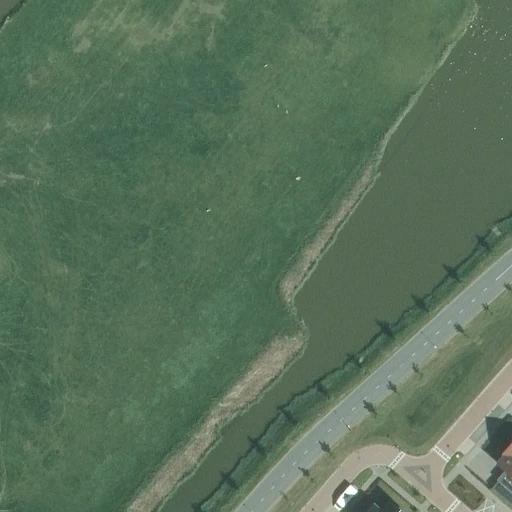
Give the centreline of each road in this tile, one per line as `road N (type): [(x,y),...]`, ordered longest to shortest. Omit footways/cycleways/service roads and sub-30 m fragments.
road 1 (unclassified): [(248,511),(511,271)]
road 2 (residential): [(419,480),(511,375)]
road 3 (residential): [(315,511),(371,455),(395,460),(419,480)]
